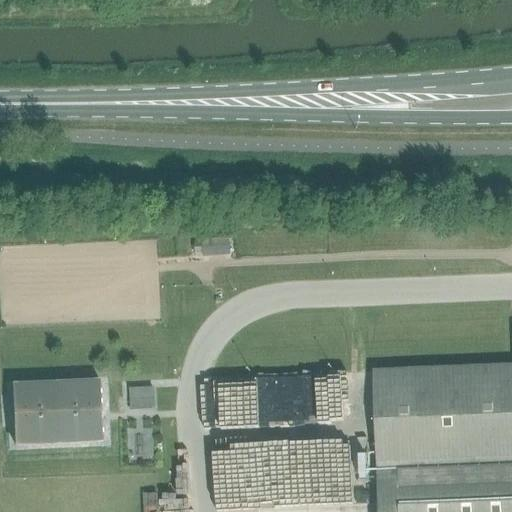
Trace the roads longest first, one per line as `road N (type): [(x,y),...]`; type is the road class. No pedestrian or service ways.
road 1 (primary): [(511,77),(248,102)]
road 2 (primary): [(248,102),(401,117),(511,116)]
road 3 (primary): [(0,104),(248,102)]
